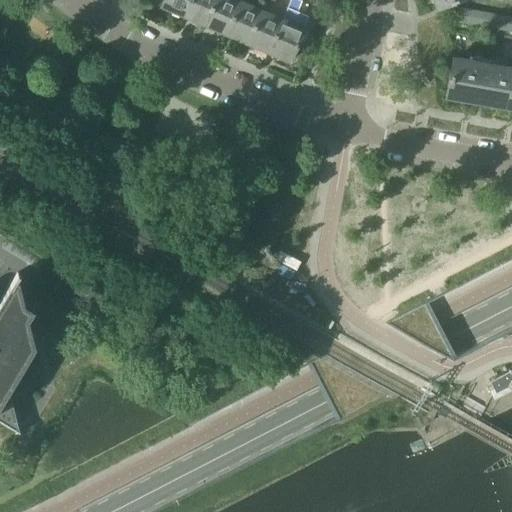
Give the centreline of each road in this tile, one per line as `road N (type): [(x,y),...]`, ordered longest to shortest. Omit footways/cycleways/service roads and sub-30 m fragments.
road 1 (secondary): [(111,511),(511,305)]
road 2 (residential): [(347,130),(201,81),(75,0)]
road 3 (residential): [(511,164),(347,130)]
road 4 (residential): [(347,130),(373,0)]
